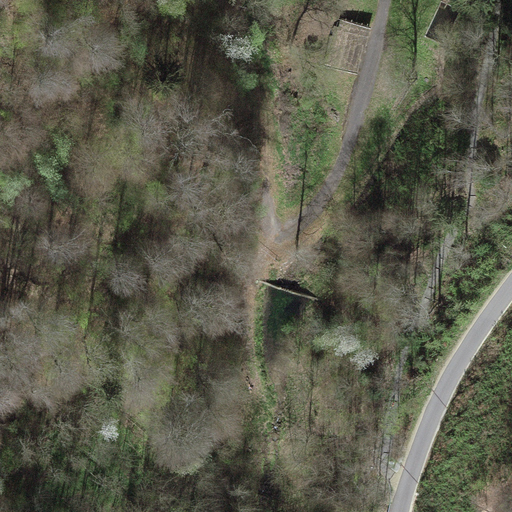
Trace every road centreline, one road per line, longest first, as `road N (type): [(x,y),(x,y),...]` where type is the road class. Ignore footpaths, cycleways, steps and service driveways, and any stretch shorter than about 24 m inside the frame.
road 1 (track): [(384,0),(330,180),(279,238)]
road 2 (unclassified): [(399,511),(447,379),(511,287)]
road 3 (track): [(279,238),(270,214),(270,105),(235,0)]
road 4 (track): [(279,238),(247,296),(259,393)]
